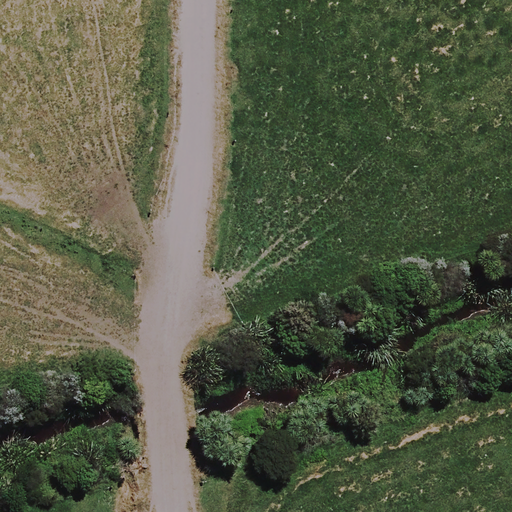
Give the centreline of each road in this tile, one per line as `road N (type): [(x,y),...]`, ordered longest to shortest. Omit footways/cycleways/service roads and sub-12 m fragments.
road 1 (track): [(167,511),(153,375),(145,0)]
road 2 (track): [(357,511),(511,468)]
